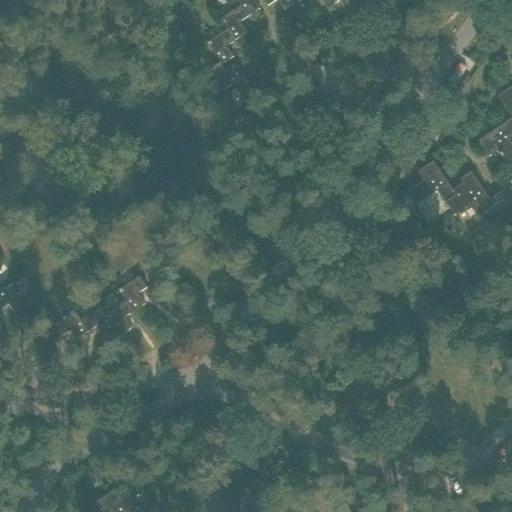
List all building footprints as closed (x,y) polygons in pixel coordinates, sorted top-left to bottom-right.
[(235,0),(240,6),(248,18),(260,9),(255,0),(254,0),(235,0)] [(263,0),(268,6),(277,0),(284,11),(295,3),(292,0),(263,0)] [(292,0),(295,3),(302,13),(314,5),(310,0),(292,0)] [(322,0),(328,9),(340,0),(339,0),(322,0)] [(220,20),(227,31),(234,42),(247,33),(240,23),(248,18),(240,6),(220,20)] [(207,45),(219,63),(221,62),(223,64),(234,57),(227,47),(234,42),(227,31),(207,45)] [(223,92),(233,85),(244,77),(236,65),(227,71),(223,64),(221,62),(219,63),(208,70),(223,92)] [(244,77),(233,85),(247,105),(268,90),(260,78),(250,85),(244,77)] [(511,86),(497,97),(511,118),(511,86)] [(509,168),(511,166),(511,165),(511,144),(509,139),(511,136),(511,118),(478,141),(489,157),(498,151),(509,168)] [(436,192),(444,203),(456,195),(453,190),(433,161),(418,172),(424,180),(407,192),(416,205),(436,192)] [(502,191),(490,200),(495,206),(502,201),(509,210),(511,207),(511,165),(511,166),(511,174),(497,184),(502,191)] [(456,195),(444,203),(453,217),(475,202),(483,214),(495,206),(490,200),(471,172),(460,180),(463,184),(453,190),(456,195)] [(118,291),(125,302),(132,313),(145,304),(138,294),(147,288),(140,277),(118,291)] [(1,291),(0,291),(0,308),(6,304),(12,313),(25,304),(11,284),(1,291)] [(125,302),(106,315),(116,329),(115,329),(120,336),(132,328),(125,318),(132,313),(125,302)] [(101,307),(81,321),(88,332),(97,326),(104,337),(115,329),(116,329),(106,315),(101,307)] [(88,332),(81,321),(74,311),(54,325),(62,337),(71,331),(77,340),(88,332)] [(140,511),(129,494),(122,499),(116,490),(93,505),(97,511),(105,511),(106,511),(140,511)]
